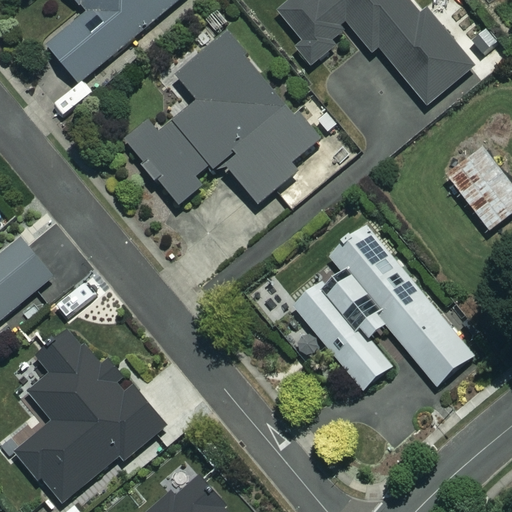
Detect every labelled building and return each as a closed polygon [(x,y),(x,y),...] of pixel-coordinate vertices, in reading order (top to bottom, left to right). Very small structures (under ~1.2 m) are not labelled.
[(75,0),(87,14),(48,47),(82,87),(183,0),(75,0)] [(296,0),(279,14),(303,43),(297,48),(313,68),(355,33),(373,55),(380,50),(428,107),(475,68),(428,12),(422,18),(406,0),(296,0)] [(299,181),(291,171),(322,147),(233,35),(180,77),(201,104),(165,132),(153,118),(128,137),(185,208),(208,191),(199,180),(215,167),(225,179),(233,173),(263,210),(299,181)] [(511,216),(511,187),(483,151),(448,179),(492,233),(511,216)] [(477,357),(371,225),(330,257),(348,280),(329,296),(321,287),(295,308),(364,393),(393,369),(371,341),(389,327),(438,388),(477,357)] [(0,323),(53,279),(22,242),(0,260),(0,323)] [(29,397),(53,423),(14,458),(40,486),(43,484),(65,508),(120,458),(126,465),(168,427),(110,364),(104,369),(71,333),(38,362),(52,377),(29,397)] [(153,511),(225,511),(198,481),(180,497),(175,492),(153,511)]
